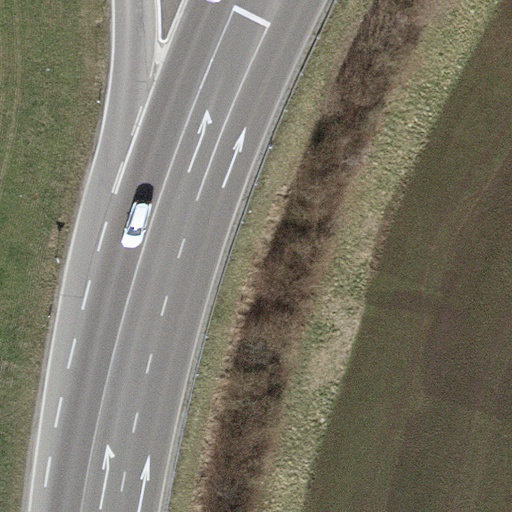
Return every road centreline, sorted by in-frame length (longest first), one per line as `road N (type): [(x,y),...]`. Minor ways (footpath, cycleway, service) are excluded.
road 1 (trunk): [(145,311),(263,0)]
road 2 (trunk): [(144,0),(145,311)]
road 3 (trunk): [(98,511),(145,311)]
